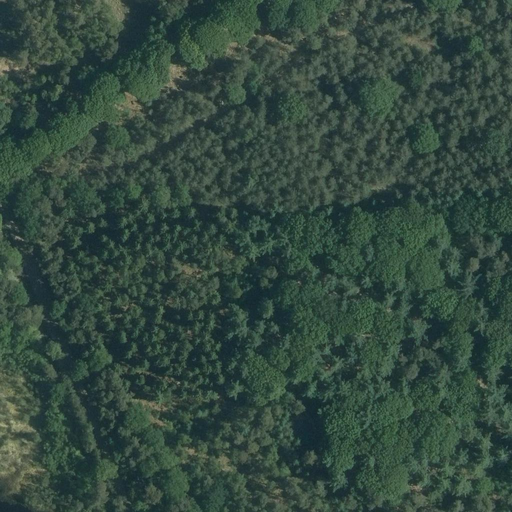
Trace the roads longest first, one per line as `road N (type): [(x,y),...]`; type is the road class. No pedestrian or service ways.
road 1 (track): [(0,184),(119,165),(155,150),(356,35),(440,0)]
road 2 (track): [(130,511),(0,204)]
